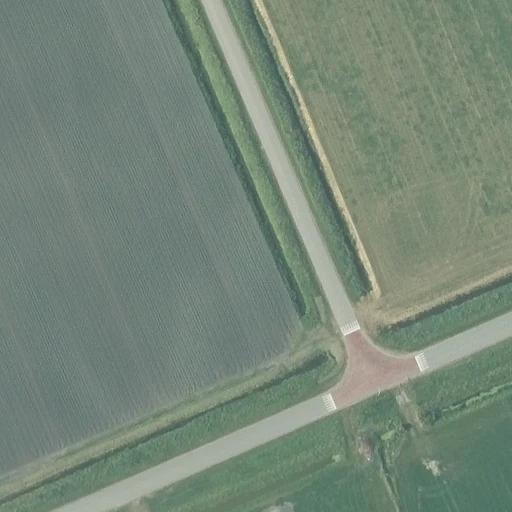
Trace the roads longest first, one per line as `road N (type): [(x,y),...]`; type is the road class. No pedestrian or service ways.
road 1 (unclassified): [(373,380),(212,0)]
road 2 (tertiary): [(78,511),(373,380)]
road 3 (tertiary): [(373,380),(511,321)]
